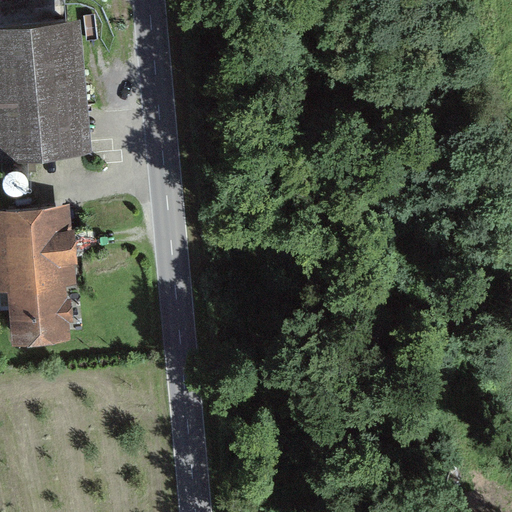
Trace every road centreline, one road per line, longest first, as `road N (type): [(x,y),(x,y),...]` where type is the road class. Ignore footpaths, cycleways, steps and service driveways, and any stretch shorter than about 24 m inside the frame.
road 1 (secondary): [(149,0),(196,511)]
road 2 (unknown): [(165,172),(14,188)]
